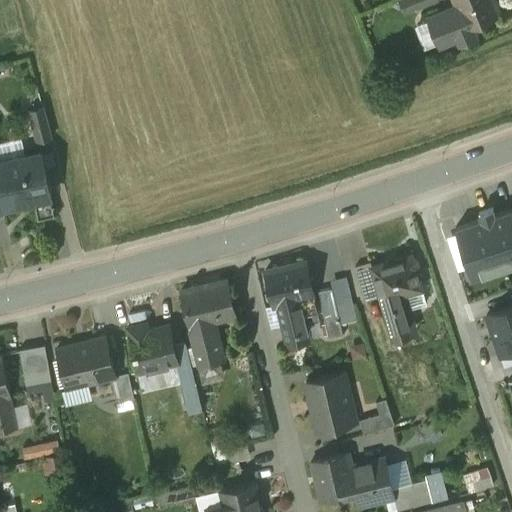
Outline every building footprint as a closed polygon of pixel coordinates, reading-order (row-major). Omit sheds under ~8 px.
[(400,0),(405,13),(436,0),(400,0)] [(495,0),(455,0),(457,4),(429,16),(441,45),(459,37),(460,41),(477,34),(473,24),(501,12),(495,0)] [(44,104),(30,108),(38,139),(52,136),(44,104)] [(43,150),(0,160),(0,196),(2,206),(4,206),(24,201),(23,200),(53,193),(43,150)] [(511,207),(495,213),(493,207),(479,212),(481,218),(456,227),(469,267),(479,264),(482,273),(511,263),(511,207)] [(372,265),(380,295),(382,300),(401,295),(423,288),(417,268),(419,265),(417,258),(413,256),(412,253),(372,265)] [(306,259),(266,269),(275,304),(278,304),(288,344),(310,339),(304,314),(319,310),(306,259)] [(371,261),(356,265),(366,299),(380,295),(372,265),(371,261)] [(228,279),(183,289),(182,289),(191,327),(192,327),(200,364),(224,358),(215,322),(237,316),(228,278),(228,279)] [(344,333),(333,286),(318,289),(329,336),(344,333)] [(401,295),(382,300),(391,330),(410,324),(401,295)] [(511,306),(487,315),(500,354),(511,350),(511,306)] [(170,323),(148,328),(147,321),(128,325),(139,370),(177,362),(179,361),(175,343),(170,323)] [(107,335),(57,348),(67,387),(112,376),(117,375),(107,335)] [(186,341),(175,343),(179,361),(177,362),(181,379),(195,376),(186,341)] [(22,345),(28,391),(53,388),(48,342),(22,345)] [(3,354),(0,354),(0,397),(12,395),(3,354)] [(408,359),(392,361),(397,396),(413,394),(408,359)] [(117,375),(112,376),(118,402),(135,398),(129,372),(117,375)] [(344,372),(307,381),(319,430),(356,420),(344,372)] [(195,376),(181,379),(189,413),(203,409),(195,376)] [(12,395),(0,397),(0,429),(19,426),(12,395)] [(386,397),(376,401),(380,412),(390,409),(386,397)] [(380,412),(360,418),(364,433),(395,424),(390,409),(380,412)] [(439,441),(475,429),(470,413),(434,424),(439,441)] [(433,425),(420,429),(424,442),(437,438),(433,425)] [(23,444),(25,455),(62,447),(59,436),(23,444)] [(385,456),(351,464),(348,452),(314,460),(323,498),(357,490),(360,504),(395,496),(385,456)] [(239,460),(217,466),(219,477),(242,471),(239,460)] [(427,478),(393,486),(398,508),(433,500),(427,478)] [(264,511),(257,480),(222,489),(226,504),(205,509),(205,511),(264,511)] [(196,483),(173,489),(176,500),(198,494),(196,483)] [(467,511),(464,500),(417,511),(467,511)]
